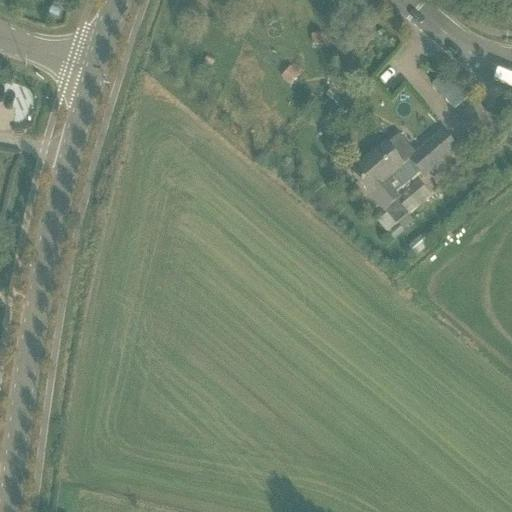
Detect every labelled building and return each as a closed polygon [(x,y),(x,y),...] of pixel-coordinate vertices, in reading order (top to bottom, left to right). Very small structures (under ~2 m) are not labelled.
[(322,46),(321,36),(311,37),(312,47),(322,46)] [(289,85),(298,76),(290,68),(281,78),(289,85)] [(445,74),(431,87),(453,112),(468,99),(445,74)] [(383,148),(351,175),(364,190),(369,196),(395,227),(397,226),(407,217),(396,204),(401,201),(385,182),(392,177),(402,189),(419,175),(423,179),(440,164),(455,151),(440,134),(400,168),(383,148)] [(393,241),(403,232),(397,226),(395,227),(387,234),(393,241)] [(420,238),(408,249),(415,257),(427,247),(420,238)]
